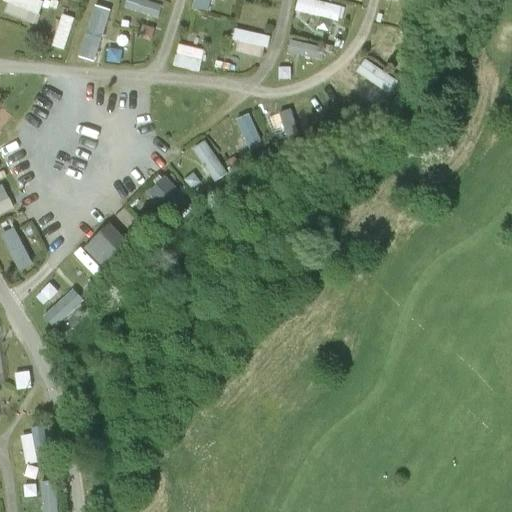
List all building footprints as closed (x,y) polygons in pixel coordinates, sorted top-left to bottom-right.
[(8,0),(5,12),(39,23),(46,0),(8,0)] [(129,0),(126,11),(159,21),(165,3),(155,0),(129,0)] [(196,0),(195,6),(211,11),(214,0),(196,0)] [(345,21),(348,1),(339,0),(300,0),(299,11),(312,13),(311,25),(333,28),(334,20),(345,21)] [(98,3),(81,55),(98,60),(115,8),(98,3)] [(64,13),(56,48),(69,50),(76,15),(64,13)] [(238,26),(236,38),(270,46),(273,34),(238,26)] [(386,51),(401,52),(402,38),(387,37),(386,51)] [(292,39),(290,53),(327,59),(329,45),(292,39)] [(202,74),(209,49),(182,42),(175,66),(202,74)] [(371,98),(393,75),(372,56),(350,79),(371,98)] [(295,106),(270,113),(277,138),(301,132),(295,106)] [(238,116),(253,152),(267,146),(252,110),(238,116)] [(217,183),(231,174),(209,137),(195,146),(217,183)] [(149,190),(168,213),(187,196),(168,174),(149,190)] [(1,185),(0,185),(0,216),(13,211),(1,185)] [(86,246),(103,260),(126,234),(109,219),(86,246)] [(23,269),(37,261),(18,224),(4,231),(23,269)] [(76,287),(45,314),(56,325),(86,298),(76,287)] [(34,432),(23,434),(29,463),(46,460),(43,444),(37,445),(34,432)] [(45,511),(64,511),(63,479),(44,480),(45,511)]
